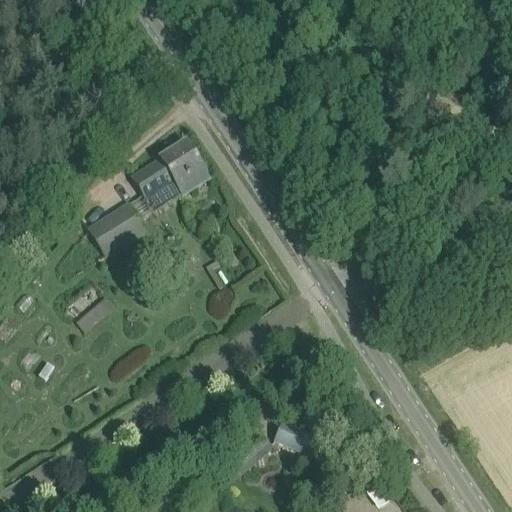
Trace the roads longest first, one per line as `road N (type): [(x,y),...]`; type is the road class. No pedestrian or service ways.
road 1 (track): [(310,299),(0,503)]
road 2 (tertiary): [(330,283),(138,0)]
road 3 (unclassified): [(330,283),(366,257),(410,0)]
road 4 (tertiary): [(478,511),(330,283)]
road 5 (track): [(511,116),(398,73)]
